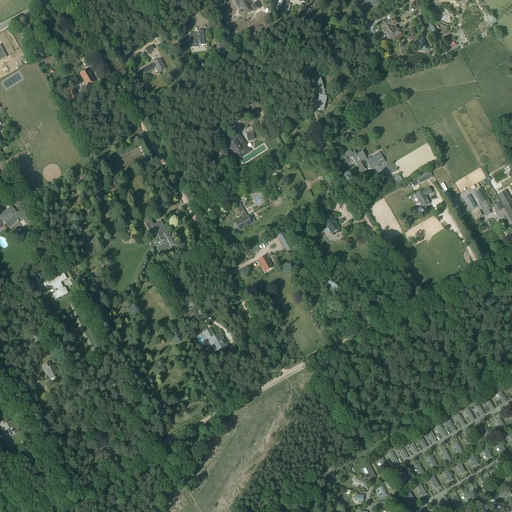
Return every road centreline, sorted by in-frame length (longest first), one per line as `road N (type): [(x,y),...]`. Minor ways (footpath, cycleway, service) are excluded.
road 1 (track): [(41,511),(511,245)]
road 2 (track): [(286,378),(70,0)]
road 3 (track): [(74,496),(0,360)]
